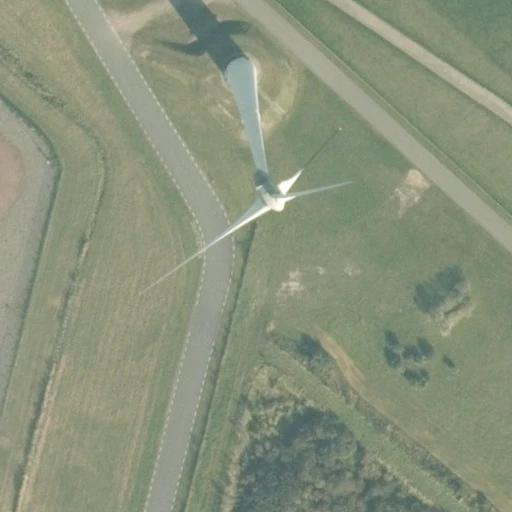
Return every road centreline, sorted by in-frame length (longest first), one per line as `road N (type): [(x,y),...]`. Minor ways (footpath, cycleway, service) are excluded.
road 1 (unclassified): [(157,511),(218,239),(80,0)]
road 2 (track): [(204,511),(251,332),(277,295),(416,154)]
road 3 (track): [(460,511),(251,332)]
